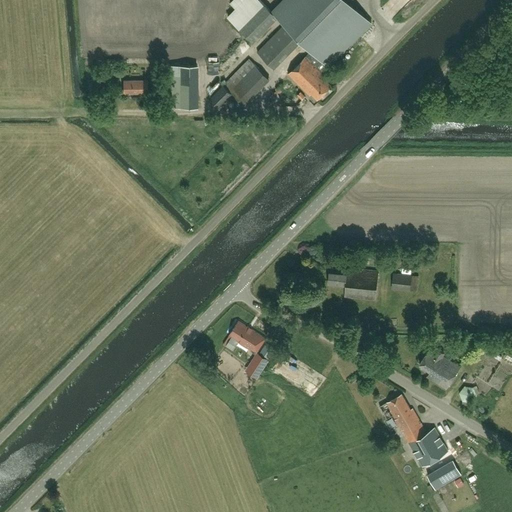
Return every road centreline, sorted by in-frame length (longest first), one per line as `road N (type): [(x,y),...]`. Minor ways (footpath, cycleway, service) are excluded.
road 1 (unclassified): [(0,440),(436,0)]
road 2 (tertiary): [(234,290),(511,11)]
road 3 (unclassified): [(511,448),(330,335),(234,290)]
road 4 (tertiary): [(17,511),(234,290)]
